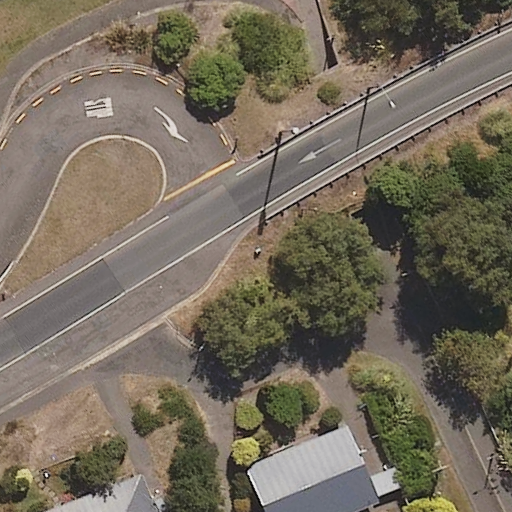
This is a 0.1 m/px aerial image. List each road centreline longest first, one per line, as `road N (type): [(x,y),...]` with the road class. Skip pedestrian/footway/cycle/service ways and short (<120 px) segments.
road 1 (motorway): [(511,52),(198,217)]
road 2 (residential): [(0,223),(48,123),(67,109),(117,99),(143,104),(182,133),(198,217)]
road 3 (secondary): [(198,217),(0,345)]
